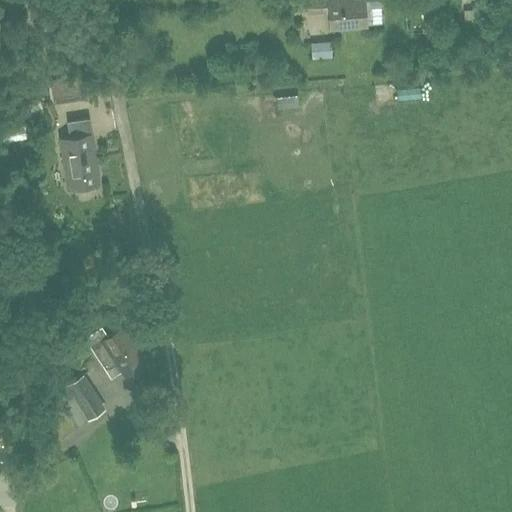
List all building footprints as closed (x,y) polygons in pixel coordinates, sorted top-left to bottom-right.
[(307,0),(308,13),(328,11),(330,28),(366,25),(364,0),(307,0)] [(61,106),(92,102),(90,82),(59,86),(61,106)] [(59,138),(68,189),(99,184),(91,133),(59,138)] [(141,359),(121,327),(91,347),(106,369),(116,363),(121,372),(125,378),(141,367),(137,361),(141,359)] [(66,385),(88,420),(101,411),(79,376),(66,385)] [(98,382),(92,385),(103,407),(109,404),(98,382)]
